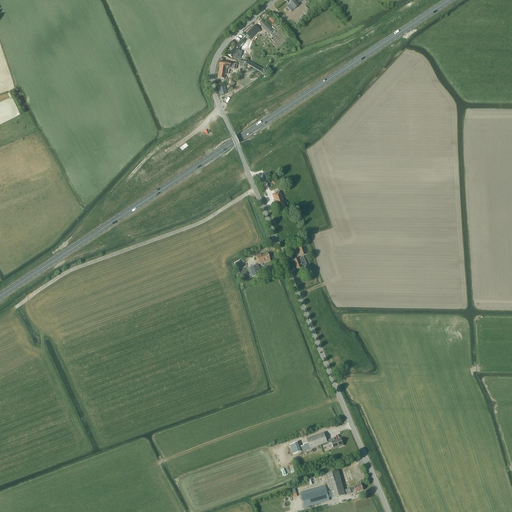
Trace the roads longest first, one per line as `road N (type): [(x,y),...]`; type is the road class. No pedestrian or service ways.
road 1 (tertiary): [(387,511),(213,90),(219,50),(273,0)]
road 2 (primary): [(449,0),(0,296)]
road 3 (track): [(254,188),(192,226),(71,269),(16,307)]
